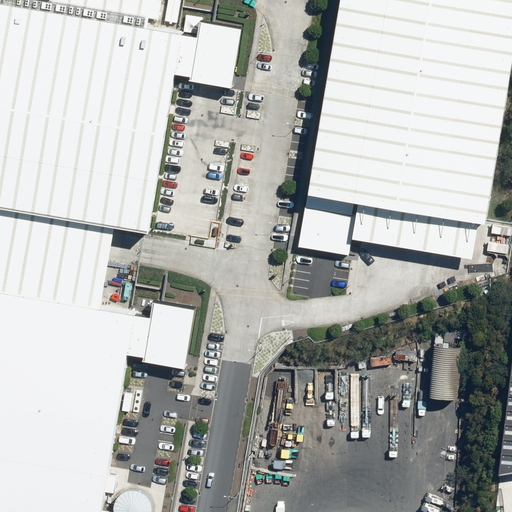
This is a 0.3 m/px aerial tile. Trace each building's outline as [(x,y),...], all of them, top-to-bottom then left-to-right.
[(0,0),(0,2),(148,26),(152,0),(0,0)] [(511,28),(511,0),(347,0),(347,2),(511,28)] [(0,202),(115,221),(152,227),(177,76),(187,78),(186,80),(230,88),(240,30),(200,23),(197,39),(180,36),(181,32),(148,26),(0,2),(0,202)] [(511,120),(511,28),(347,2),(316,187),(314,187),(305,243),(353,251),(360,212),(356,211),(359,195),(366,196),(425,206),(487,216),(496,217),(511,120)] [(425,206),(366,196),(360,234),(481,254),(487,216),(425,206)] [(115,221),(0,202),(0,288),(101,305),(115,221)] [(0,288),(0,511),(5,511),(102,511),(129,354),(144,356),(143,360),(184,367),(194,308),(151,301),(148,317),(137,315),(137,310),(101,305),(0,288)] [(470,344),(436,345),(437,398),(471,398),(470,344)] [(511,439),(504,439),(502,453),(511,454),(511,439)] [(511,454),(502,453),(499,476),(511,473),(511,454)] [(123,511),(157,511),(157,507),(156,501),(153,496),(148,493),(143,491),(137,492),(132,493),(128,496),(125,501),(123,506),(123,511)]
